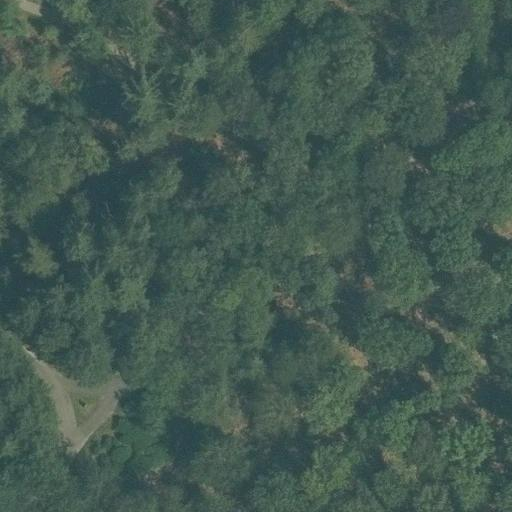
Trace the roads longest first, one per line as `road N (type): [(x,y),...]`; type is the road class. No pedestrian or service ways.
road 1 (unclassified): [(100,418),(442,0)]
road 2 (unclassified): [(0,340),(100,418)]
road 3 (unclassified): [(100,418),(23,511)]
